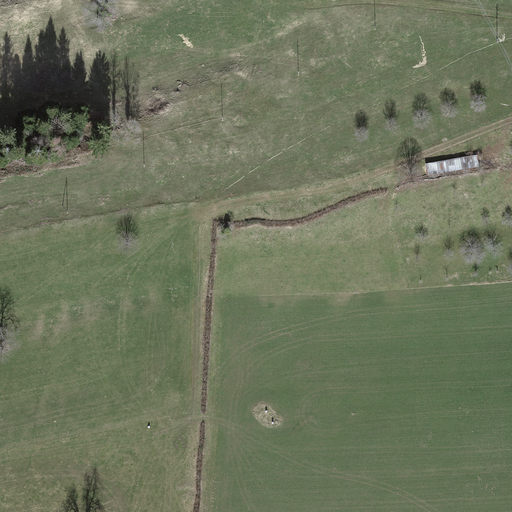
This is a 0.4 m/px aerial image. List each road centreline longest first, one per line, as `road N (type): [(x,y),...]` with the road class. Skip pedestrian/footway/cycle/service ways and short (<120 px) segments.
road 1 (track): [(511,120),(340,187),(208,210)]
road 2 (track): [(283,0),(511,19)]
